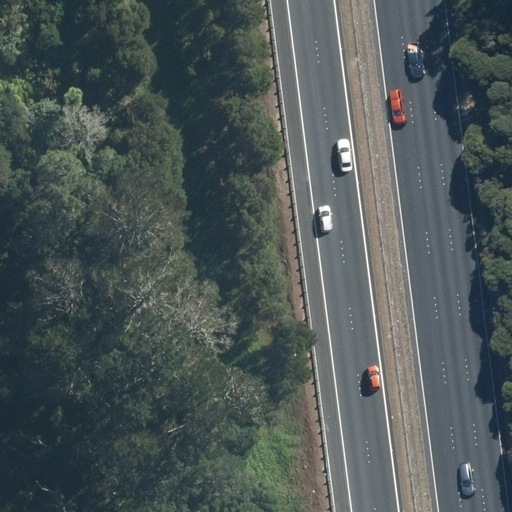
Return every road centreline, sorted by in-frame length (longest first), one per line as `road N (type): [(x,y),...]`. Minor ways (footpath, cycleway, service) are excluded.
road 1 (motorway): [(373,511),(308,0)]
road 2 (motorway): [(417,0),(481,511)]
